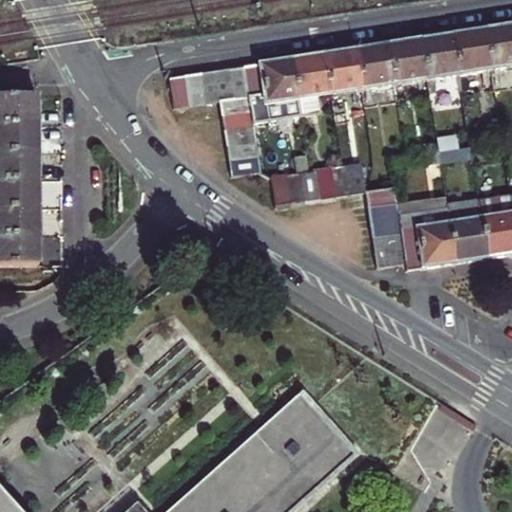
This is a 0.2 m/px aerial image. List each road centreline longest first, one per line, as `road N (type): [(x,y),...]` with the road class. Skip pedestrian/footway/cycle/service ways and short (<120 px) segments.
road 1 (residential): [(87,68),(511,0)]
road 2 (residential): [(184,187),(234,239),(503,409)]
road 3 (residential): [(511,383),(184,187)]
road 4 (residential): [(0,331),(76,297),(184,187)]
road 5 (residential): [(184,187),(123,123),(87,68)]
